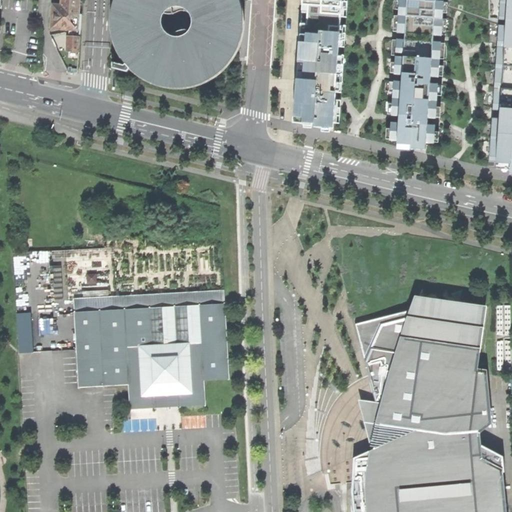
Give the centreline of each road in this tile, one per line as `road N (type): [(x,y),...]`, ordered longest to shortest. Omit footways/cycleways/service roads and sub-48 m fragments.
road 1 (unclassified): [(263,153),(272,511)]
road 2 (secondary): [(0,87),(263,153)]
road 3 (secondary): [(263,153),(511,211)]
